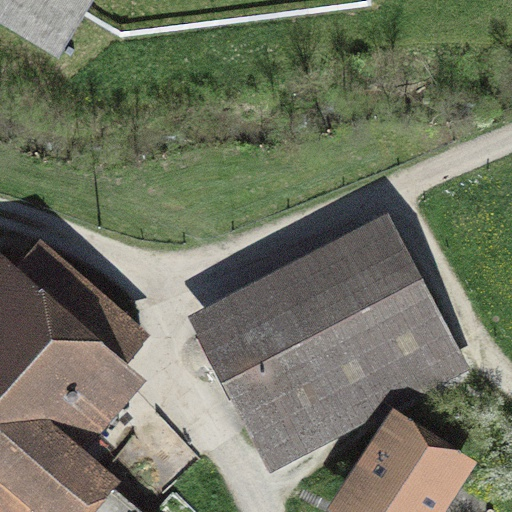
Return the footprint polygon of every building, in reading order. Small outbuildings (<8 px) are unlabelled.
[(85,0),(0,0),(0,14),(56,48),(85,0)] [(0,497),(18,478),(57,511),(76,511),(103,482),(52,438),(139,338),(38,249),(17,273),(0,257),(0,497)] [(219,350),(266,438),(444,346),(397,257),(219,350)] [(347,505),(357,511),(426,511),(458,463),(399,425),(347,505)] [(145,510),(147,511),(218,511),(169,477),(145,510)]
